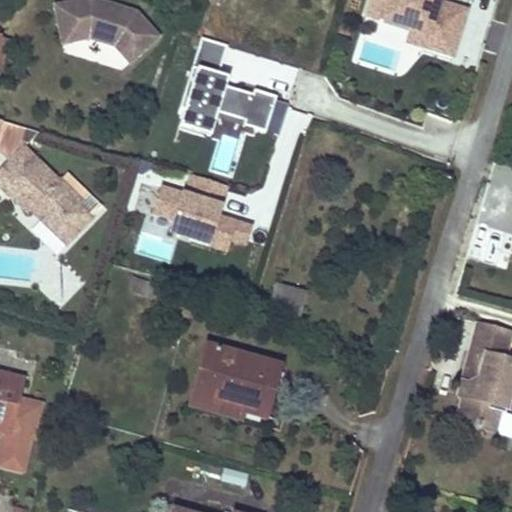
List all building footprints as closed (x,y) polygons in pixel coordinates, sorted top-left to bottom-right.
[(156,34),(132,12),(95,0),(84,0),(55,6),(58,24),(68,22),(72,42),(89,39),(114,46),(130,62),(156,34)] [(367,0),(364,13),(408,27),(441,37),(437,53),(450,57),(465,11),(438,2),(429,0),(367,0)] [(72,42),(68,22),(58,24),(62,43),(72,42)] [(441,37),(408,27),(403,42),(437,53),(441,37)] [(10,39),(0,36),(0,71),(6,53),(10,39)] [(226,46),(200,38),(179,108),(183,109),(214,118),(216,112),(243,120),(241,125),(264,132),(265,130),(278,134),(288,101),(275,97),(276,94),(254,88),(252,92),(225,84),(215,81),(217,72),(226,46)] [(227,75),(217,72),(215,81),(225,84),(227,75)] [(214,118),(183,109),(178,126),(209,135),(214,118)] [(55,182),(22,151),(0,175),(0,190),(29,216),(31,214),(67,247),(90,222),(75,209),(81,202),(59,182),(55,182)] [(226,186),(190,175),(184,195),(161,187),(153,213),(173,220),(180,222),(176,235),(225,251),(229,240),(245,245),(250,227),(217,216),(226,186)] [(180,222),(173,220),(169,233),(176,235),(180,222)] [(296,320),(300,306),(304,292),(275,284),(267,312),(296,320)] [(511,333),(511,331),(479,322),(467,363),(471,370),(467,384),(462,383),(458,395),(463,396),(457,420),(481,427),(487,403),(502,407),(511,409),(511,362),(504,361),(511,333)] [(262,417),(269,392),(276,368),(203,347),(188,396),(262,417)] [(10,433),(18,399),(23,379),(0,374),(0,430),(6,432),(10,433)] [(10,433),(6,432),(0,455),(0,466),(20,471),(28,438),(31,438),(39,404),(18,399),(10,433)] [(487,403),(481,427),(495,431),(502,407),(487,403)] [(511,416),(503,414),(497,436),(511,440),(511,416)]
